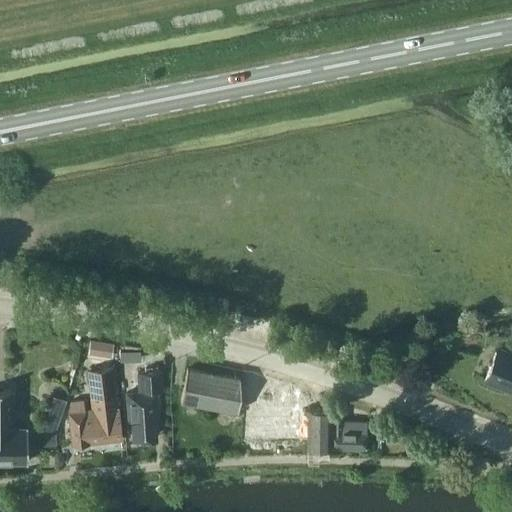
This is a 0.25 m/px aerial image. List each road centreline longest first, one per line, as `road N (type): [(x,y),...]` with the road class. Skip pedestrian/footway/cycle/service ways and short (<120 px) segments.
road 1 (tertiary): [(511,447),(364,389),(221,346),(0,307)]
road 2 (primary): [(0,136),(511,34)]
